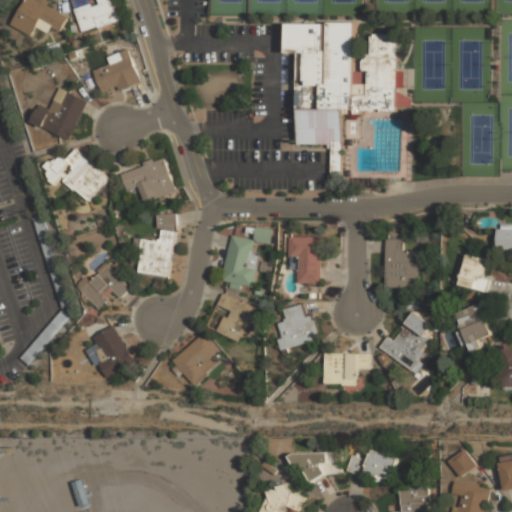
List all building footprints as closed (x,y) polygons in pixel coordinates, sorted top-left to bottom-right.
[(36,0),(26,0),(13,26),(32,38),(38,29),(49,34),(52,28),(61,33),(69,19),(59,13),(48,6),(50,3),(45,0),(38,0),(38,1),(36,0)] [(100,5),(98,0),(111,0),(120,22),(100,30),(98,26),(84,32),(76,10),(92,5),(93,8),(100,5)] [(288,53),(288,24),(357,24),(356,73),(364,72),(364,59),(371,59),(372,35),(398,36),(397,112),(363,112),(363,116),(355,116),(355,111),(344,111),(344,176),(332,175),(332,151),(328,151),(328,145),(299,146),(300,90),(297,88),(297,53),(288,53)] [(127,49),(141,83),(134,86),(119,93),(117,87),(103,94),(94,71),(109,65),(107,58),(127,49)] [(59,89),(88,102),(84,110),(70,142),(32,125),(40,105),(50,110),(59,89)] [(75,150),(65,161),(74,169),(64,181),(89,202),(108,179),(81,155),(75,150)] [(121,174),(128,192),(139,188),(144,202),(177,191),(165,158),(153,162),(152,159),(143,163),(144,166),(121,174)] [(33,216),(44,213),(73,304),(61,308),(33,216)] [(176,214),(177,220),(177,226),(160,228),(158,216),(176,214)] [(500,224),(511,224),(511,249),(497,249),(497,247),(497,238),(498,229),(500,229),(500,224)] [(273,229),(257,227),(254,241),(271,244),(273,229)] [(162,229),(177,233),(171,278),(139,273),(142,255),(140,254),(142,239),(158,242),(159,239),(161,239),(162,229)] [(233,236),(231,243),(222,281),(253,288),(259,257),(252,255),(255,241),(233,236)] [(292,237),(323,237),(323,275),(323,284),(301,283),(301,257),(292,257),(292,237)] [(386,239),(386,246),(386,287),(421,287),(421,251),(403,251),(403,239),(386,239)] [(461,253),(489,260),(484,278),(490,280),(487,292),(454,283),(461,253)] [(130,287),(120,279),(124,275),(118,269),(114,273),(108,266),(81,292),(102,312),(111,303),(108,299),(114,292),(120,299),(125,293),(130,287)] [(224,293),(255,309),(239,343),(217,333),(225,317),(229,319),(232,311),(218,305),(221,298),(224,293)] [(427,305),(418,305),(418,309),(406,309),(406,300),(427,300),(427,305)] [(286,310),(304,304),(306,310),(308,317),(313,315),(314,319),(316,318),(322,339),(284,351),(280,340),(285,338),(281,323),(287,322),(286,319),(289,318),(286,310)] [(478,304),(491,335),(479,340),(482,347),(472,351),(470,346),(464,349),(457,332),(463,329),(460,329),(459,326),(460,323),(456,313),(478,304)] [(29,365),(20,358),(62,309),(70,316),(29,365)] [(415,312),(431,324),(426,333),(430,337),(429,339),(429,340),(422,350),(423,352),(417,359),(423,364),(417,372),(416,373),(380,347),(384,342),(388,337),(394,341),(403,328),(402,327),(405,321),(407,323),(415,312)] [(114,326),(94,338),(108,359),(102,365),(110,378),(137,363),(116,330),(114,326)] [(205,334),(226,357),(197,385),(174,360),(199,339),(205,334)] [(511,350),(511,386),(503,386),(504,378),(498,377),(502,349),(511,350)] [(327,353),(326,386),(362,386),(362,369),(371,369),(371,354),(361,354),(327,353)] [(384,353),(391,359),(383,366),(378,357),(384,353)] [(474,385),(469,381),(474,375),(479,380),(474,385)] [(319,443),(328,443),(328,452),(319,452),(319,443)] [(376,450),(384,453),(385,450),(388,449),(392,451),(393,452),(392,455),(401,459),(393,481),(385,478),(383,483),(350,471),(356,456),(357,456),(362,458),(371,461),(373,454),(374,454),(376,450)] [(465,449),(477,465),(461,477),(449,460),(465,449)] [(289,456),(295,453),(319,452),(328,452),(343,451),(344,474),(326,474),(312,483),(301,464),(296,467),(289,456)] [(500,463),(501,463),(500,456),(511,454),(511,488),(505,490),(500,463)] [(265,461),(277,470),(274,474),(262,465),(265,461)] [(73,482),(82,479),(90,503),(80,506),(73,482)] [(455,480),(491,489),(485,511),(451,511),(453,505),(459,507),(462,495),(452,493),(455,480)] [(400,488),(417,487),(416,483),(428,482),(429,496),(427,496),(427,500),(429,500),(429,503),(428,503),(428,511),(393,511),(403,511),(403,506),(401,506),(400,488)] [(277,486),(287,483),(289,489),(306,498),(298,511),(288,506),(285,511),(260,511),(268,498),(269,497),(268,491),(274,489),(274,490),(277,489),(277,486)]
